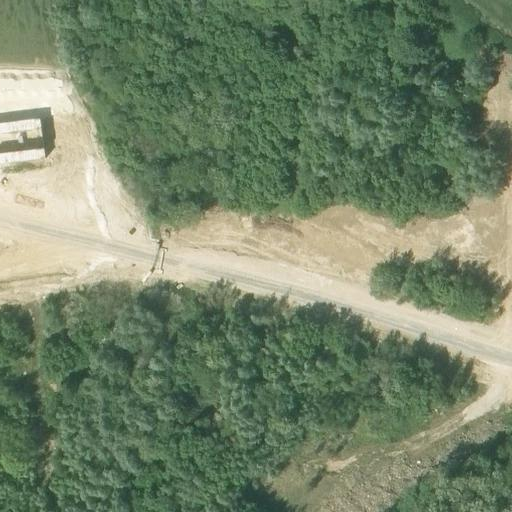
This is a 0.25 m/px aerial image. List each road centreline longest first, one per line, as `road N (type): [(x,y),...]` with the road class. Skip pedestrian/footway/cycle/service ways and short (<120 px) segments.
road 1 (track): [(511,360),(275,288),(98,254),(0,276)]
road 2 (track): [(357,511),(511,375)]
